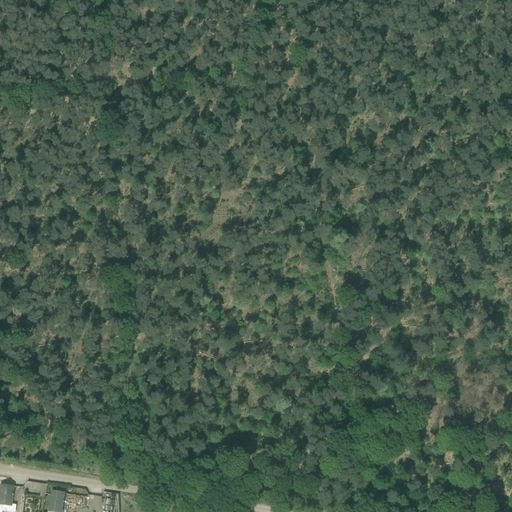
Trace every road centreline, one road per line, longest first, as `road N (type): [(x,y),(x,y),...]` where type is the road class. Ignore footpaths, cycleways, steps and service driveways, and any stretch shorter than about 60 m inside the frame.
road 1 (track): [(99,0),(105,83),(284,67),(343,384),(511,339)]
road 2 (track): [(137,491),(105,83),(0,92)]
road 3 (unclassified): [(281,511),(0,469)]
